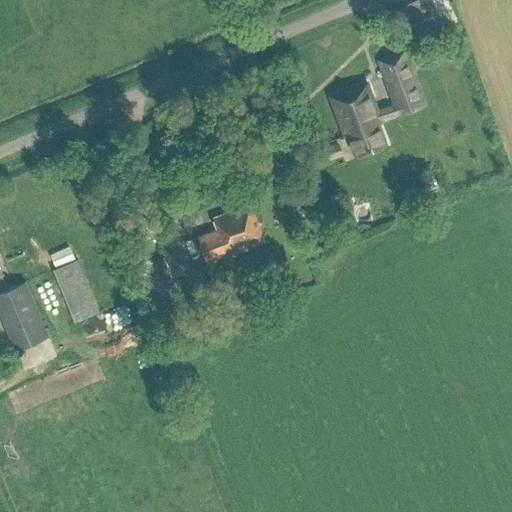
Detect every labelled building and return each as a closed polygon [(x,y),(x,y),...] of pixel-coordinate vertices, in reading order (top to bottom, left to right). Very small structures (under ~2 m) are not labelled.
[(434,19),(405,31),(411,45),(440,32),(434,19)] [(511,132),(483,46),(435,62),(473,178),(505,167),(511,164),(511,132)] [(406,50),(377,59),(396,112),(424,102),(406,50)] [(367,82),(333,95),(348,133),(351,131),(361,156),(385,146),(375,120),(380,118),(367,82)] [(339,141),(323,147),(328,159),(343,153),(339,141)] [(264,238),(249,202),(212,217),(216,228),(198,236),(208,260),(264,238)] [(152,256),(143,232),(124,239),(133,263),(152,256)] [(100,311),(99,309),(78,261),(53,271),(75,322),(100,311)] [(7,287),(2,272),(0,267),(0,313),(14,347),(47,334),(25,280),(7,287)] [(154,290),(97,325),(106,339),(163,304),(154,290)]
